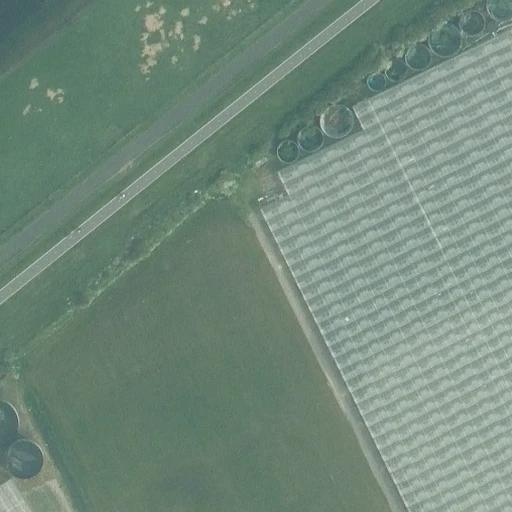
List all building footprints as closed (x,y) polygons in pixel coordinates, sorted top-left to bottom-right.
[(497,21),(504,21),(511,19),(511,18),(511,0),(486,0),(485,3),(486,11),(490,17),(497,21)] [(463,35),(469,37),(476,36),(481,32),(484,25),(483,19),(478,13),(472,11),(465,12),(460,16),(457,23),(458,29),(463,35)] [(488,31),(492,32),(496,30),(497,26),(495,23),(491,21),(487,23),(486,27),(488,31)] [(427,47),(431,53),(437,57),(445,58),(452,56),(457,51),(460,44),(460,37),(456,30),(450,26),(442,25),(435,27),(429,32),(427,39),(427,47)] [(408,511),(511,511),(511,30),(353,108),(364,131),(254,183),(266,207),(261,210),(356,405),(408,511)] [(403,59),(405,66),(410,70),(417,72),(423,69),(428,65),(429,58),(427,52),(422,47),(416,45),(409,47),(405,52),(403,59)] [(387,80),(392,82),(398,82),(403,79),(405,74),(405,68),(402,63),(397,60),(391,60),(386,63),(383,69),(383,75),(387,80)] [(366,83),(367,89),(372,92),(378,92),(383,88),(385,83),(383,77),(378,74),(372,74),(367,77),(366,83)] [(331,138),(338,138),(345,135),(350,129),(352,122),(351,115),(346,109),(340,106),(332,105),(325,108),(321,114),(319,121),(320,128),(325,134),(331,138)] [(301,150),(307,153),(314,152),(319,148),(322,142),(321,135),(317,130),(311,127),(305,128),(299,132),(297,138),(297,144),(301,150)] [(276,158),(279,162),(285,164),(291,164),(295,160),(298,154),(297,148),(293,144),(287,142),(282,143),(277,146),(275,152),(276,158)] [(0,444),(1,444),(9,440),(15,433),(18,424),(17,415),(13,407),(5,401),(0,399),(0,444)] [(21,478),(30,476),(37,471),(41,464),(42,456),(39,448),(32,442),(24,439),(16,441),(9,446),(4,453),(4,461),(7,469),(13,475),(21,478)] [(0,511),(31,511),(10,477),(0,483),(0,511)]
